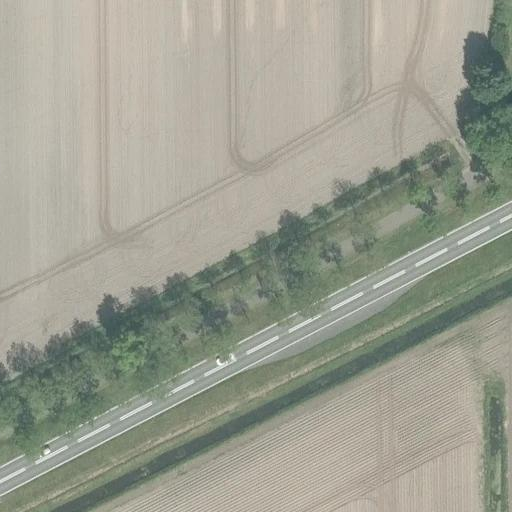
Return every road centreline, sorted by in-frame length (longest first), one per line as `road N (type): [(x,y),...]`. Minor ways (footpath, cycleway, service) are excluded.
road 1 (unclassified): [(0,444),(511,162)]
road 2 (trunk): [(0,483),(511,215)]
